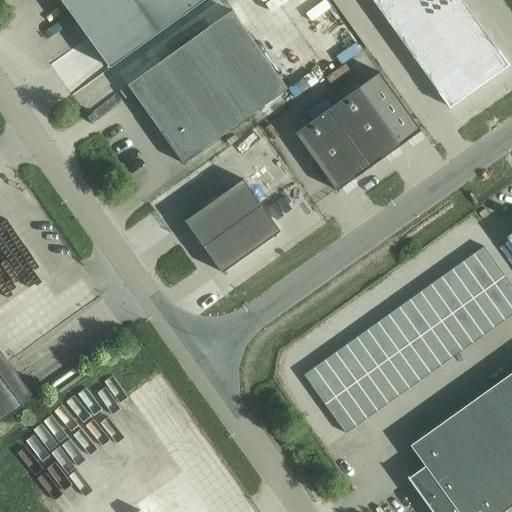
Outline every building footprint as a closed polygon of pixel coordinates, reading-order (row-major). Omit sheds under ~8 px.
[(62,0),(111,68),(205,0),(62,0)] [(387,0),(378,7),(388,21),(418,0),(417,0),(387,0)] [(431,19),(418,0),(388,21),(402,40),(431,19)] [(458,0),(418,0),(431,19),(458,0)] [(458,0),(431,19),(445,38),(474,17),(462,0),(458,0)] [(184,163),(288,89),(232,11),(128,85),(184,163)] [(488,36),(474,17),(445,38),(458,57),(488,36)] [(402,40),(415,59),(445,38),(431,19),(402,40)] [(480,86),(509,65),(488,36),(458,57),(480,86)] [(458,57),(445,38),(415,59),(429,78),(458,57)] [(49,59),(64,48),(59,40),(43,51),(49,59)] [(458,57),(429,78),(450,108),(480,86),(458,57)] [(361,86),(328,109),(370,168),(403,144),(361,86)] [(328,109),(296,133),(338,191),(370,168),(328,109)] [(130,142),(114,153),(120,162),(136,150),(130,142)] [(244,179),(186,221),(204,247),(262,205),(244,179)] [(262,205),(204,247),(223,273),(281,231),(262,205)] [(505,276),(484,246),(473,254),(494,283),(505,276)] [(473,254),(463,261),(484,291),(494,283),(473,254)] [(473,298),(484,291),(463,261),(452,269),(473,298)] [(314,276),(318,283),(335,271),(330,265),(314,276)] [(473,298),(452,269),(441,277),(462,306),(473,298)] [(494,283),(511,308),(511,285),(505,276),(494,283)] [(462,306),(441,277),(431,284),(452,313),(462,306)] [(511,308),(494,283),(484,291),(504,320),(511,314),(511,308)] [(431,284),(420,292),(441,321),(452,313),(431,284)] [(484,291),(473,298),(494,328),(504,320),(484,291)] [(431,329),(441,321),(420,292),(410,299),(431,329)] [(462,306),(483,335),(494,328),(473,298),(462,306)] [(399,307),(420,336),(431,329),(410,299),(399,307)] [(473,343),(483,335),(462,306),(452,313),(473,343)] [(420,336),(399,307),(389,314),(409,344),(420,336)] [(441,321),(462,350),(473,343),(452,313),(441,321)] [(399,351),(409,344),(389,314),(378,322),(399,351)] [(462,350),(441,321),(431,329),(452,358),(462,350)] [(367,329),(388,359),(399,351),(378,322),(367,329)] [(357,337),(378,366),(388,359),(367,329),(357,337)] [(452,358),(431,329),(420,336),(441,365),(452,358)] [(409,344),(430,373),(441,365),(420,336),(409,344)] [(357,337),(346,345),(367,374),(378,366),(357,337)] [(399,351),(420,381),(430,373),(409,344),(399,351)] [(336,352),(356,381),(367,374),(346,345),(336,352)] [(420,381),(399,351),(388,359),(409,388),(420,381)] [(346,389),(356,381),(336,352),(325,360),(346,389)] [(409,388),(388,359),(378,366),(399,396),(409,388)] [(314,367),(335,397),(346,389),(325,360),(314,367)] [(367,374),(388,403),(399,396),(378,366),(367,374)] [(335,397),(314,367),(304,375),(325,404),(335,397)] [(0,422),(24,406),(0,371),(0,422)] [(408,477),(426,502),(432,511),(503,511),(511,506),(511,373),(411,445),(426,466),(410,477),(409,476),(408,477)] [(388,403),(367,374),(356,381),(377,411),(388,403)] [(346,389),(367,418),(377,411),(356,381),(346,389)] [(367,418),(346,389),(335,397),(356,426),(367,418)] [(325,404),(346,433),(356,426),(335,397),(325,404)]
